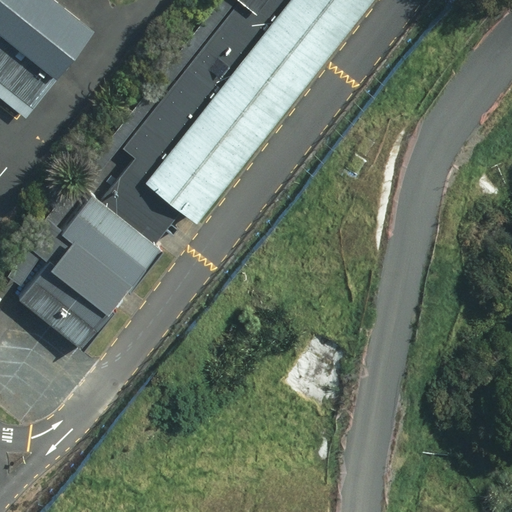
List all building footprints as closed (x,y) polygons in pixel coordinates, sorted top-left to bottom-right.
[(90,25),(58,0),(0,0),(0,92),(22,110),(90,25)] [(236,0),(237,1),(239,2),(123,150),(134,158),(101,199),(93,193),(65,232),(62,236),(72,243),(64,254),(54,268),(49,264),(20,301),(82,350),(161,250),(159,248),(154,245),(180,212),(196,224),(373,0),(236,0)] [(57,227),(237,1),(236,0),(219,0),(46,219),(57,227)] [(57,227),(46,219),(26,246),(41,258),(49,264),(54,268),(72,243),(62,236),(65,232),(57,227)] [(7,276),(21,286),(41,258),(26,246),(7,276)]
